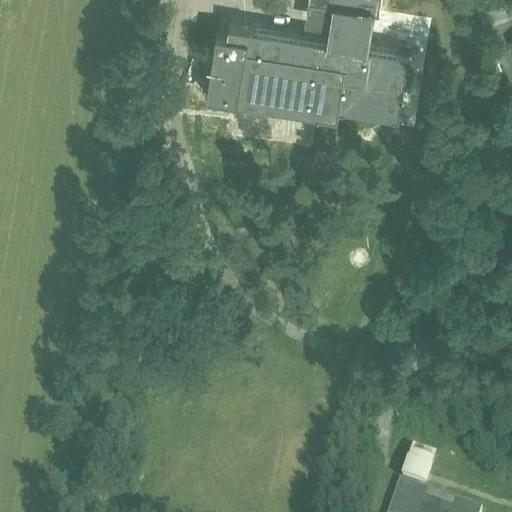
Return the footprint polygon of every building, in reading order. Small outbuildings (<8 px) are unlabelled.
[(307,0),(308,1),(333,4),(327,39),(229,24),(227,34),(216,33),(206,95),(338,116),(339,107),(399,117),(409,53),(369,46),(374,11),(378,12),(380,0),(307,0)] [(486,60),(491,71),(501,66),(496,55),(486,60)] [(137,111),(161,113),(165,74),(140,72),(137,111)] [(431,486),(437,458),(413,452),(407,481),(431,486)] [(425,490),(402,482),(399,481),(388,511),(480,511),(482,509),(454,500),(451,509),(424,500),(427,491),(425,490)]
